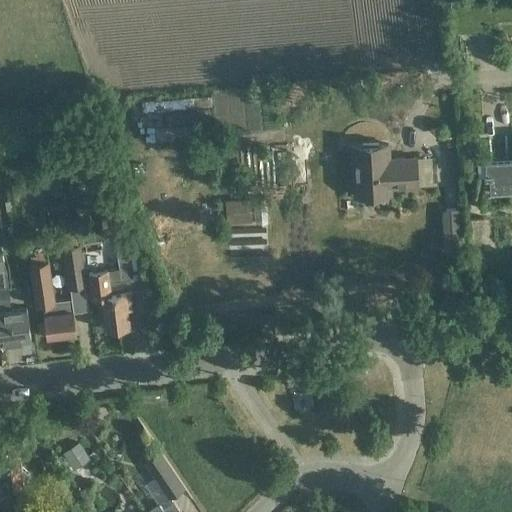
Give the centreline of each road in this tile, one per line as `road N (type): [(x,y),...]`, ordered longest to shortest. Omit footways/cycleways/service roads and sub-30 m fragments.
road 1 (tertiary): [(233,357),(0,389)]
road 2 (tertiary): [(233,357),(409,334)]
road 3 (unclassified): [(389,480),(406,439),(409,334)]
road 4 (residential): [(263,511),(308,486),(389,480)]
